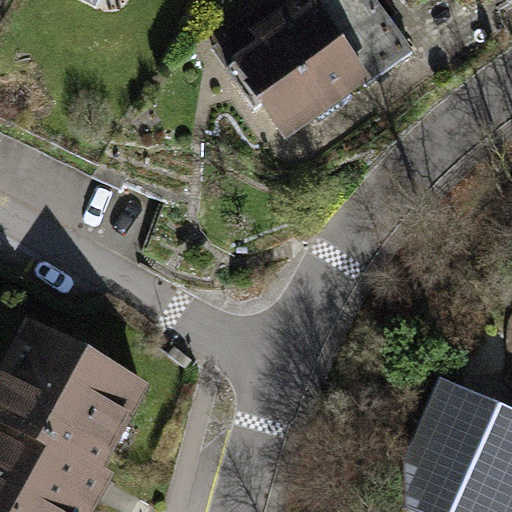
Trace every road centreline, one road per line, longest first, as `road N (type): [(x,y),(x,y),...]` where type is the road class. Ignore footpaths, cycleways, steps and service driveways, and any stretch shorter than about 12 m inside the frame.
road 1 (residential): [(511,101),(433,157),(363,227),(312,296),(280,369)]
road 2 (residential): [(0,213),(143,291),(231,353),(280,369)]
road 3 (residential): [(280,369),(236,511)]
